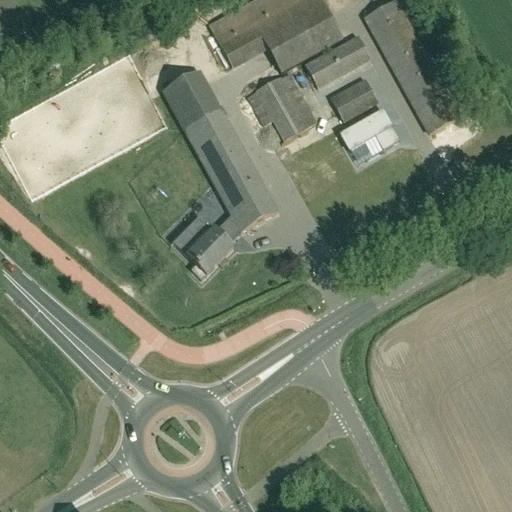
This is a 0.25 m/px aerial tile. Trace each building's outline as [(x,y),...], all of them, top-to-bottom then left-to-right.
[(280,76),(342,42),(344,45),(358,37),(350,23),(336,31),(318,0),(259,0),(208,29),(232,71),(267,52),(280,76)] [(430,137),(460,120),(396,4),(365,21),(430,137)] [(318,92),(371,62),(359,40),(305,69),(318,92)] [(241,236),(278,215),(200,74),(163,95),(232,219),(216,234),(214,232),(186,259),(196,269),(192,273),(201,282),(205,278),(206,279),(233,251),(229,247),(240,235),(241,236)] [(308,131),(317,126),(290,77),(281,82),(280,81),(256,94),(257,95),(248,100),(264,129),(273,124),(285,145),(308,132),(308,131)] [(366,84),(365,85),(362,81),(357,84),(356,82),(334,94),(337,100),(331,103),(343,124),(378,105),(366,84)] [(349,153),(373,140),(375,139),(382,153),(397,145),(390,131),(391,130),(382,114),(340,138),(349,153)]
